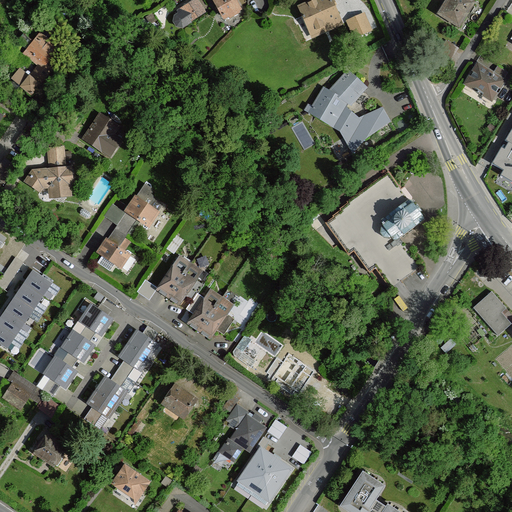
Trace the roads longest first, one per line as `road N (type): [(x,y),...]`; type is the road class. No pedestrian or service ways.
road 1 (residential): [(0,217),(337,447)]
road 2 (residential): [(484,210),(337,447)]
road 3 (residential): [(501,0),(446,87),(428,99)]
road 4 (tertiary): [(428,99),(484,210)]
road 5 (unknown): [(0,217),(49,143),(82,144)]
